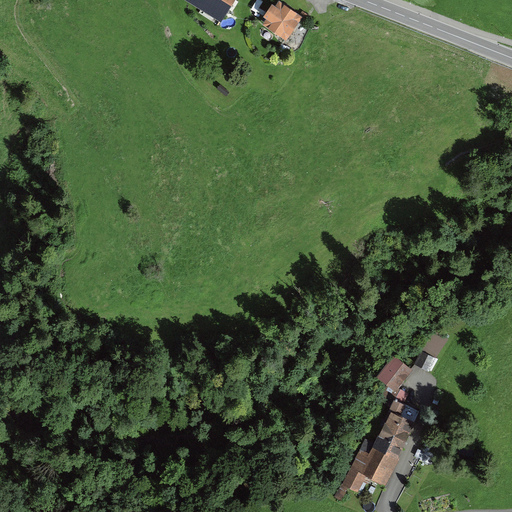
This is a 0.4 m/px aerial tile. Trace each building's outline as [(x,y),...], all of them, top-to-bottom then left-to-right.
[(213,27),(229,0),(172,0),(172,1),(213,27)] [(259,32),(282,47),(298,24),(276,9),(273,13),(268,10),(259,23),(263,26),(259,32)] [(440,342),(433,338),(414,371),(428,379),(449,342),(442,338),(440,342)] [(394,398),(412,375),(392,360),(374,383),(394,398)] [(399,411),(403,403),(382,392),(374,408),(385,414),(369,446),(356,440),(349,454),(356,458),(339,492),(356,501),(365,483),(384,493),(398,466),(395,464),(405,446),(403,445),(416,419),(399,411)] [(337,508),(343,498),(336,494),(331,504),(337,508)]
